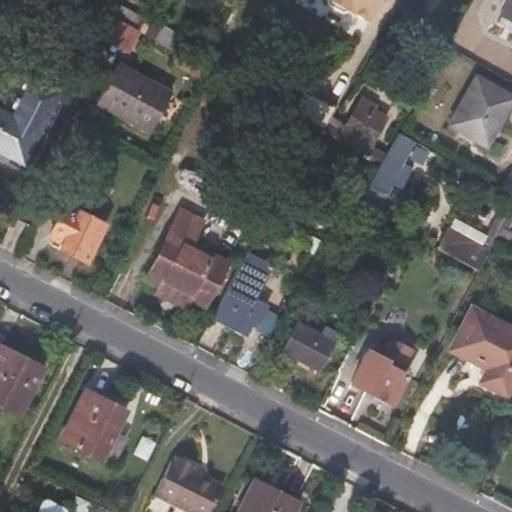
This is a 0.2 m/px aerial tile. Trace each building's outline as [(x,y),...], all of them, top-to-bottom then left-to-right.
[(324,0),(326,5),(339,13),(346,11),(367,23),(380,0),(324,0)] [(511,0),(506,0),(497,14),(511,22),(511,0)] [(149,19),(141,32),(172,49),(179,36),(149,19)] [(170,63),(198,78),(204,66),(181,54),(176,51),(170,63)] [(169,91),(115,62),(94,103),(148,131),(169,91)] [(239,74),(216,62),(212,70),(234,83),(239,74)] [(0,161),(20,173),(61,93),(27,76),(7,112),(0,108),(0,161)] [(473,76),(446,123),(485,145),(511,98),(473,76)] [(289,113),(300,94),(288,87),(278,106),(289,113)] [(300,94),(289,113),(308,123),(321,130),(326,120),(335,105),(303,88),(300,94)] [(341,129),(326,120),(321,130),(308,123),(303,133),(329,146),(335,136),(379,160),(384,152),(369,144),(386,115),(370,107),(371,103),(360,97),(341,129)] [(382,192),(412,141),(395,131),(384,152),(379,160),(366,184),(382,192)] [(103,224),(63,205),(48,235),(65,243),(60,250),(83,261),(103,224)] [(141,277),(201,308),(223,262),(189,244),(203,218),(180,207),(166,234),(163,232),(141,277)] [(445,230),(434,247),(476,270),(492,239),(498,227),(502,221),(494,217),(483,236),(450,217),(443,230),(445,230)] [(492,239),(511,250),(511,234),(498,227),(492,239)] [(255,319),(263,305),(251,299),(268,266),(241,252),(224,285),(209,314),(243,332),(251,317),(255,319)] [(511,379),(511,327),(469,306),(447,349),(484,367),(476,382),(504,396),(511,379)] [(279,350),(316,369),(336,332),(321,324),(316,335),(293,322),(279,350)] [(361,350),(345,383),(366,394),(371,383),(394,395),(404,374),(380,361),(388,345),(373,337),(366,352),(361,350)] [(0,350),(0,405),(18,415),(43,368),(4,347),(2,351),(0,350)] [(84,389),(58,439),(100,461),(104,455),(116,460),(127,438),(115,431),(126,411),(84,389)] [(167,465),(153,493),(190,511),(206,511),(222,484),(193,469),(194,466),(176,455),(173,460),(171,458),(167,466),(167,465)] [(293,511),(299,502),(253,478),(236,511),(293,511)]
